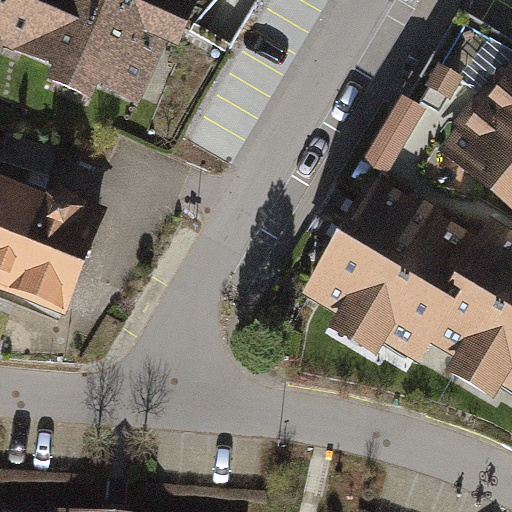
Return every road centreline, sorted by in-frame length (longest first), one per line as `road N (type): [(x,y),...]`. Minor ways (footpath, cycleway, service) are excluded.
road 1 (residential): [(386,0),(139,409)]
road 2 (residential): [(139,409),(382,442),(511,489)]
road 3 (residential): [(0,403),(139,409)]
